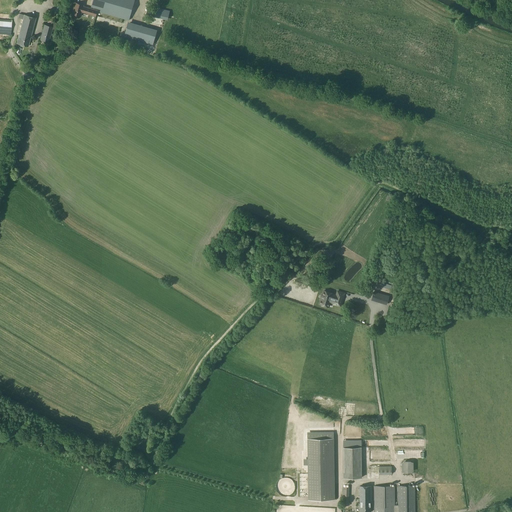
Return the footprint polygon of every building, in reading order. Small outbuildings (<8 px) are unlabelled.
[(129,20),(134,0),(93,0),(91,6),(101,9),(100,12),(129,20)] [(75,8),(74,14),(81,16),(82,11),(85,11),(85,12),(96,16),(98,9),(84,5),(75,3),(74,7),(75,8)] [(24,15),(19,13),(18,18),(23,19),(19,34),(17,43),(28,46),(31,37),(36,18),(24,14),(24,15)] [(0,19),(0,33),(11,35),(12,20),(0,19)] [(40,40),(49,43),(53,27),(44,24),(40,40)] [(76,106),(80,97),(63,91),(60,100),(76,106)] [(333,293),(324,291),(323,295),(322,295),(320,299),(321,299),(320,304),(329,307),(330,302),(340,306),(344,293),(338,291),(336,295),(333,294),(333,293)] [(347,315),(352,319),(356,315),(351,310),(347,315)] [(392,444),(423,444),(423,438),(392,438),(393,425),(388,425),(388,438),(392,438),(392,444)] [(308,499),(335,499),(334,438),(307,438),(308,499)] [(343,447),(344,477),(362,477),(361,447),(343,447)] [(413,471),(413,462),(410,461),(405,461),(401,462),(401,471),(404,472),(410,472),(413,471)] [(398,505),(395,505),(395,485),(374,486),(374,511),(415,511),(415,485),(398,485),(398,505)] [(360,486),(360,501),(360,511),(371,511),(371,486),(360,486)]
